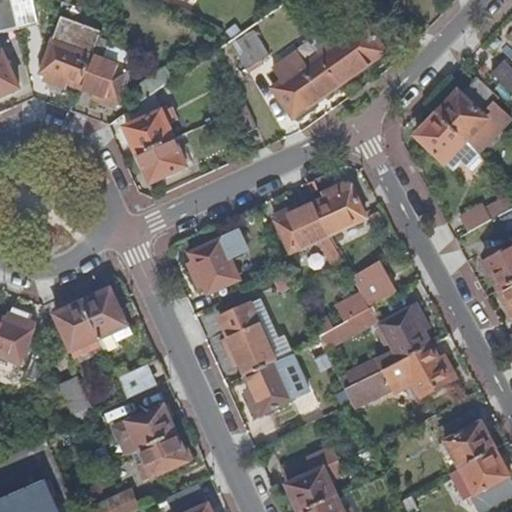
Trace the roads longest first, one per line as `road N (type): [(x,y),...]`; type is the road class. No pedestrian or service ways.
road 1 (residential): [(511,409),(360,129)]
road 2 (residential): [(127,234),(251,511)]
road 3 (residential): [(127,234),(360,129)]
road 4 (residential): [(360,129),(481,0)]
road 5 (residential): [(101,228),(102,179),(73,143),(27,133),(0,145)]
